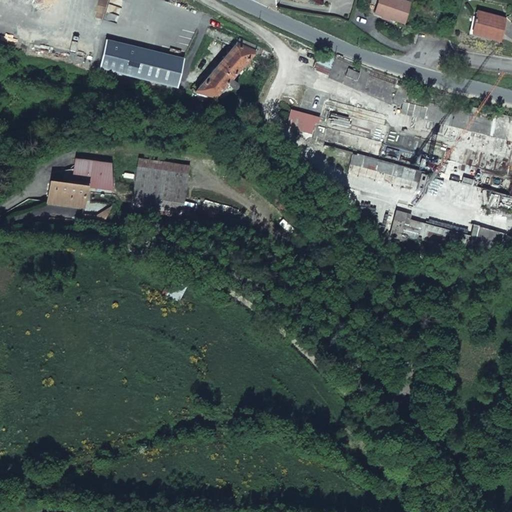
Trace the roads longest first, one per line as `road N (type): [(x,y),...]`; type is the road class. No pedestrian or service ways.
road 1 (track): [(465,511),(289,336),(238,296),(127,249)]
road 2 (tertiary): [(234,0),(414,72)]
road 3 (unclassified): [(127,249),(0,231)]
road 4 (track): [(20,511),(74,501),(144,511)]
